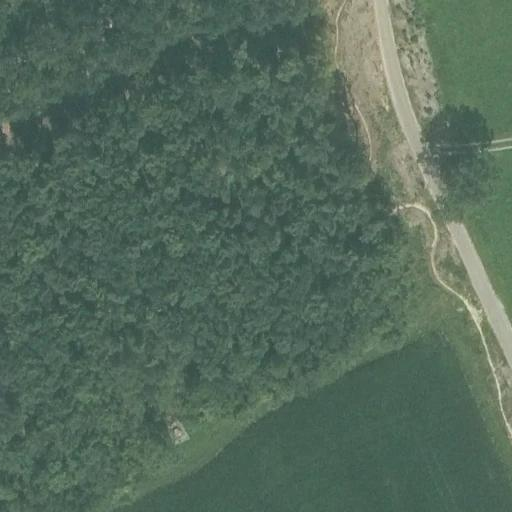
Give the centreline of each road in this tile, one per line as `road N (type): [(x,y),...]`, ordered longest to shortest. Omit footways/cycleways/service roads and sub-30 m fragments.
road 1 (unclassified): [(511,352),(405,118),(379,0)]
road 2 (track): [(155,0),(0,64)]
